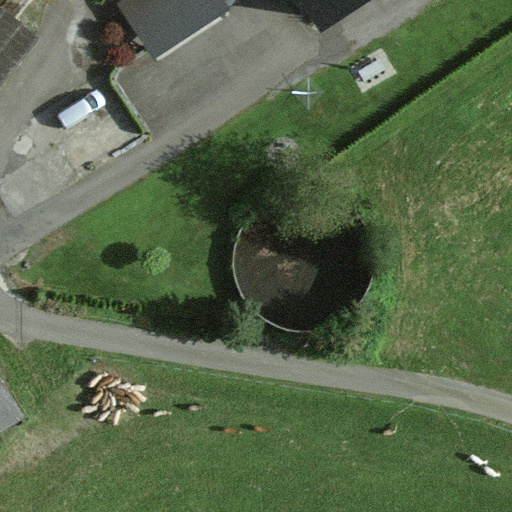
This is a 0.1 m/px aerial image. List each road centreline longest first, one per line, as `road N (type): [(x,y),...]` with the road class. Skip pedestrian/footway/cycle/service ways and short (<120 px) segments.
road 1 (track): [(511,407),(466,388),(0,320)]
road 2 (unknown): [(0,285),(112,168),(248,82)]
